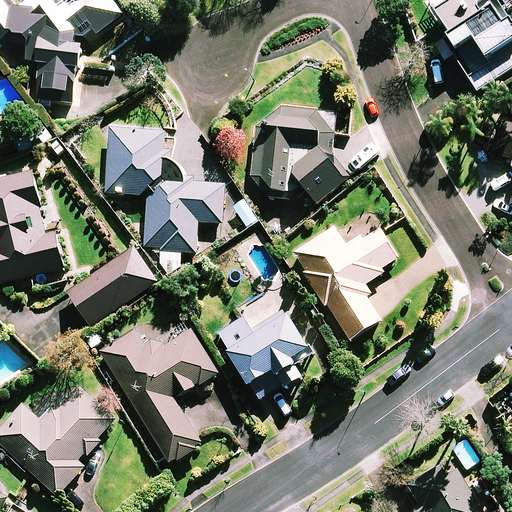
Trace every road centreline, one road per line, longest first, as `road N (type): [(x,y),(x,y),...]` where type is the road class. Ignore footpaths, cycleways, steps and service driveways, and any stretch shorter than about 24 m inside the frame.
road 1 (residential): [(511,309),(412,144),(354,0)]
road 2 (residential): [(511,320),(346,442),(232,511)]
